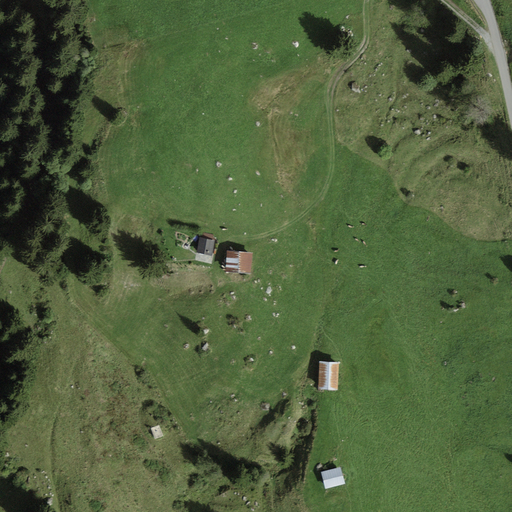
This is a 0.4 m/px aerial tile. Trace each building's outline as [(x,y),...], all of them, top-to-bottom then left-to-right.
[(213,256),(215,241),(213,240),(214,235),(204,234),(203,239),(200,238),(197,254),(213,256)] [(253,252),(227,251),(226,273),(252,274),(253,252)] [(342,364),(322,363),(321,391),(340,392),(342,364)] [(164,425),(152,430),(157,440),(169,435),(164,425)] [(346,470),(325,474),(329,491),(350,486),(346,470)]
